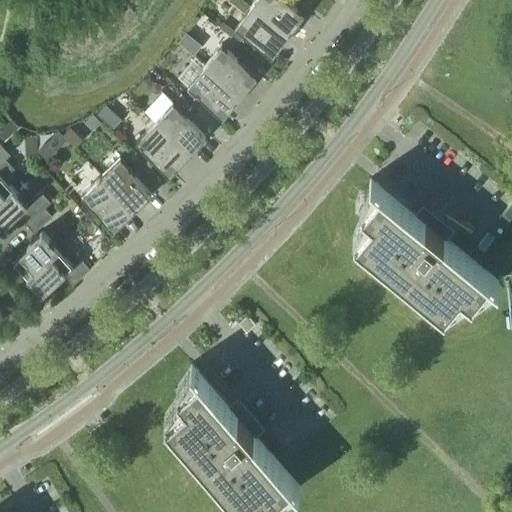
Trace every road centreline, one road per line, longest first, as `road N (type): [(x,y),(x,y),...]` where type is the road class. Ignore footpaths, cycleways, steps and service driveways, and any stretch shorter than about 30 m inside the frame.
road 1 (secondary): [(0,447),(91,383),(277,213),(361,114),(440,0)]
road 2 (secondary): [(395,0),(213,222),(139,292),(0,397)]
road 3 (residential): [(349,0),(238,150),(149,243),(38,336)]
